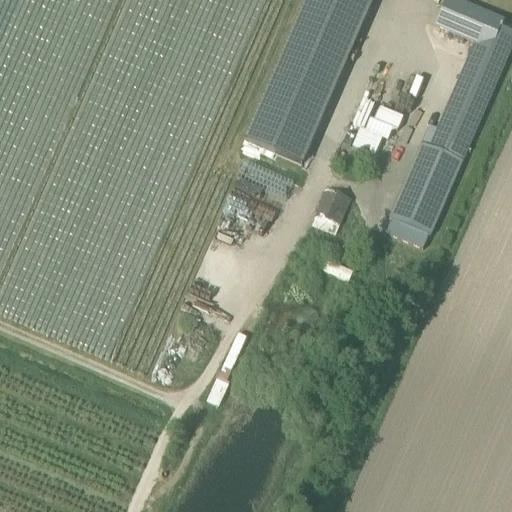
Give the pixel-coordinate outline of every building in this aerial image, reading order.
[(304,167),(363,0),(298,0),(244,157),(271,166),(275,156),(304,167)] [(451,0),(447,0),(434,30),(473,48),(461,76),(495,91),(511,50),(511,35),(501,31),(504,24),(466,7),(466,6),(453,0),(451,0)] [(360,131),(352,152),(374,161),(383,141),(389,143),(393,132),(397,134),(403,121),(379,111),(374,124),(370,123),(366,134),(360,131)] [(474,139),(440,124),(434,138),(436,139),(431,151),(421,147),(389,222),(391,223),(429,239),(432,240),(468,152),(474,139)] [(324,192),(313,219),(339,230),(351,203),(324,192)] [(319,274),(347,286),(352,274),(324,262),(319,274)] [(217,412),(228,387),(214,381),(203,406),(217,412)]
